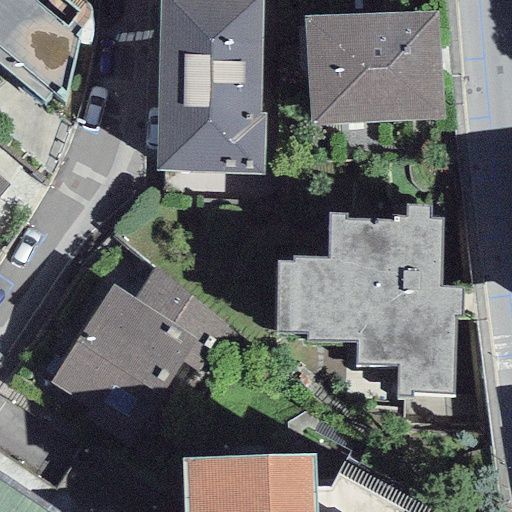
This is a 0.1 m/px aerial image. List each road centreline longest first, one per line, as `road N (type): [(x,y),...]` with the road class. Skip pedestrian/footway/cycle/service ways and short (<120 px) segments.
road 1 (residential): [(0,313),(78,191),(112,100),(121,0)]
road 2 (residential): [(511,276),(485,0)]
